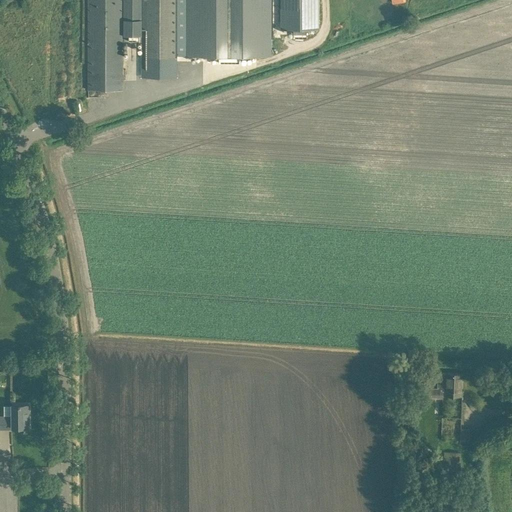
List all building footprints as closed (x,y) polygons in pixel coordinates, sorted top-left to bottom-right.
[(88,0),(88,90),(122,90),(122,33),(122,0),(88,0)] [(142,0),(122,0),(122,33),(142,34),(142,0)] [(142,0),(142,34),(142,74),(176,74),(176,55),(176,0),(142,0)] [(186,0),(176,0),(176,55),(186,55),(186,0)] [(186,0),(186,55),(231,56),(231,62),(239,62),(239,56),(271,56),(271,0),(186,0)] [(281,0),(281,29),(293,29),(293,38),(306,38),(306,29),(318,29),(317,0),(281,0)] [(437,390),(461,391),(461,373),(443,372),(442,383),(438,383),(437,389),(437,390)] [(427,397),(442,398),(442,395),(462,396),(462,391),(461,391),(437,390),(437,389),(427,388),(427,397)] [(0,428),(9,429),(9,427),(29,427),(29,404),(12,405),(12,416),(0,415),(0,428)] [(459,430),(459,420),(449,420),(450,428),(445,428),(445,431),(459,430)] [(461,429),(460,441),(469,441),(469,429),(461,429)] [(453,476),(459,477),(460,453),(444,452),(443,488),(452,488),(453,476)] [(459,491),(473,492),(473,480),(459,479),(459,491)]
